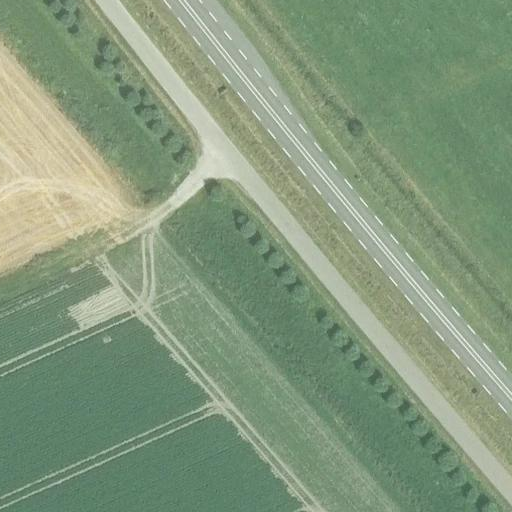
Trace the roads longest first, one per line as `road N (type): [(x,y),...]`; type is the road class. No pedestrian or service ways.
road 1 (unclassified): [(511,491),(224,155),(103,0)]
road 2 (primary): [(511,397),(181,0)]
